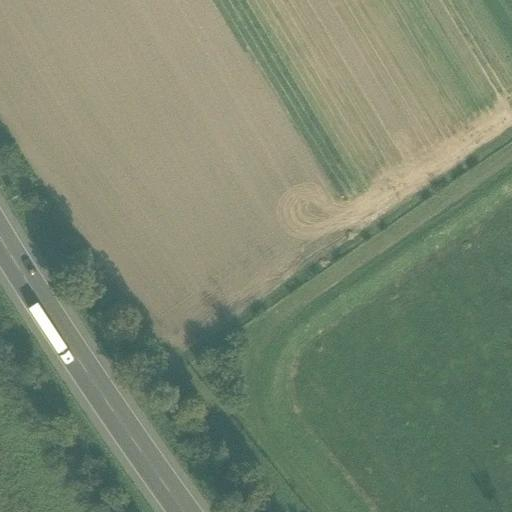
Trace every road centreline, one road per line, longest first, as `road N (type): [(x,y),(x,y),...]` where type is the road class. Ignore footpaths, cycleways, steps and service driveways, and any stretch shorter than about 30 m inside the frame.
road 1 (track): [(511,160),(294,309),(269,335),(258,403),(273,437),(333,511)]
road 2 (primary): [(185,511),(0,234)]
